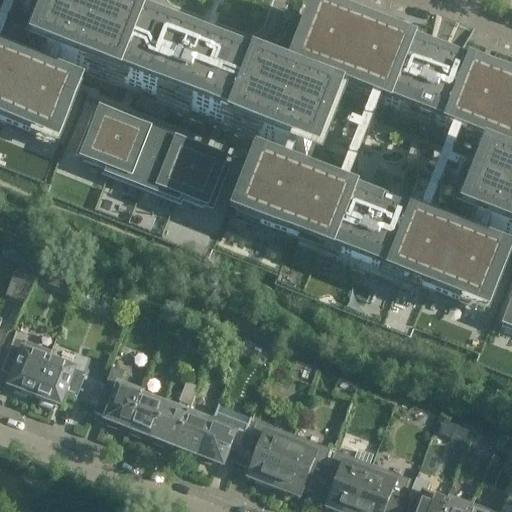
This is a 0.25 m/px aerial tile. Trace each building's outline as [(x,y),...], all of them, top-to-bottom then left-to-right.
[(102,23),(62,6),(42,57),(306,161),(326,110),(188,56),(102,23)] [(511,98),(324,24),(318,38),(310,35),(296,72),(511,156),(511,98)] [(59,133),(73,96),(0,67),(0,125),(33,139),(37,131),(49,135),(51,130),(59,133)] [(91,120),(76,159),(90,164),(89,167),(109,175),(107,179),(108,179),(129,126),(128,126),(126,130),(110,123),(112,120),(110,119),(108,123),(99,119),(98,123),(91,120)] [(129,126),(108,179),(142,192),(160,145),(154,143),(155,141),(146,137),(147,134),(146,133),(144,137),(128,130),(129,127),(129,126)] [(160,145),(142,192),(175,205),(196,153),(195,153),(193,156),(177,150),(179,146),(177,146),(176,149),(167,146),(166,147),(160,145)] [(196,153),(175,205),(176,205),(177,202),(198,210),(199,207),(212,212),(227,173),(221,171),(222,167),(213,164),(214,160),(213,160),(211,163),(195,157),(197,153),(196,153)] [(503,264),(258,169),(256,172),(243,205),(252,209),(249,214),(262,219),(258,227),(448,301),(462,307),(466,299),(478,303),(480,298),(488,301),(503,264)] [(511,183),(491,175),(471,225),(511,241),(511,240),(511,183)] [(32,262),(1,249),(0,251),(0,296),(24,305),(36,274),(29,271),(32,262)] [(43,266),(41,275),(48,281),(57,278),(59,269),(52,263),(43,266)] [(170,320),(165,334),(175,338),(180,324),(170,320)] [(233,343),(226,360),(235,363),(241,346),(243,342),(234,339),(233,343)] [(34,399),(48,362),(51,355),(14,340),(0,374),(12,379),(8,389),(13,391),(12,394),(27,399),(28,397),(34,399)] [(85,376),(48,362),(34,399),(40,402),(39,404),(53,410),(54,407),(60,409),(64,399),(75,403),(85,376)] [(127,433),(142,396),(119,387),(123,375),(113,371),(96,417),(105,420),(104,424),(107,425),(106,427),(117,432),(118,429),(127,433)] [(174,451),(189,414),(197,391),(185,387),(179,405),(178,410),(166,405),(151,442),(153,443),(153,445),(163,450),(164,447),(174,451)] [(151,442),(166,405),(142,396),(127,433),(130,434),(129,436),(140,441),(141,438),(151,442)] [(198,460),(213,424),(189,414),(174,451),(177,452),(176,455),(187,458),(188,456),(198,460)] [(467,441),(470,430),(446,423),(443,434),(467,441)] [(235,433),(213,424),(198,460),(200,461),(199,464),(210,468),(211,465),(222,469),(235,433)] [(273,491),(293,439),(256,425),(249,443),(244,441),(235,465),(251,471),(247,481),(247,480),(246,481),(273,491)] [(317,496),(324,477),(321,476),(330,453),(293,439),(273,491),(300,502),(300,501),(303,491),(317,496)] [(327,511),(355,511),(372,469),(335,455),(326,478),(324,477),(317,496),(330,501),(326,511),(325,511),(327,511)] [(409,483),(372,469),(355,511),(403,511),(407,503),(402,501),(409,483)] [(442,511),(443,511),(445,506),(425,498),(430,487),(416,481),(407,503),(403,511),(442,511)] [(470,511),(472,507),(449,498),(443,511),(470,511)]
